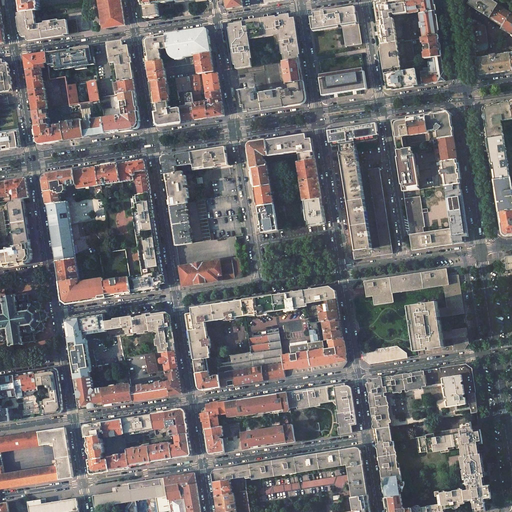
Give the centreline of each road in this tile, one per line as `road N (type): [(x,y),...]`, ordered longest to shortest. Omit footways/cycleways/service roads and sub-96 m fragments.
road 1 (residential): [(202,463),(367,437)]
road 2 (residential): [(357,373),(192,399)]
road 3 (residential): [(405,261),(381,111)]
road 4 (residential): [(341,271),(318,121)]
road 5 (residential): [(153,147),(177,296)]
road 6 (residential): [(235,134),(259,283)]
road 7 (residential): [(480,353),(357,373)]
road 8 (residential): [(54,315),(177,296)]
road 9 (unclassified): [(14,50),(135,31)]
road 10 (primary): [(152,137),(31,156)]
road 11 (residential): [(82,483),(202,463)]
road 12 (primary): [(33,166),(153,147)]
road 13 (residential): [(192,399),(72,417)]
